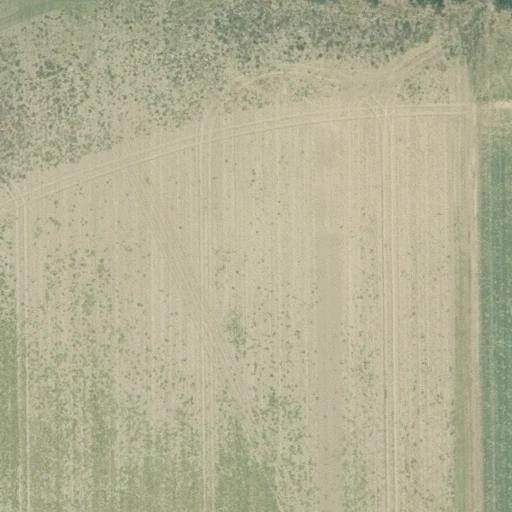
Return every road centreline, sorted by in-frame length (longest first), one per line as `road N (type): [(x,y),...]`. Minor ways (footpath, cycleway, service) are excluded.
road 1 (track): [(0,170),(169,109),(251,91),(372,74),(511,73)]
road 2 (tertiary): [(511,39),(442,36),(227,57),(0,126)]
road 3 (track): [(308,0),(225,14),(0,80)]
